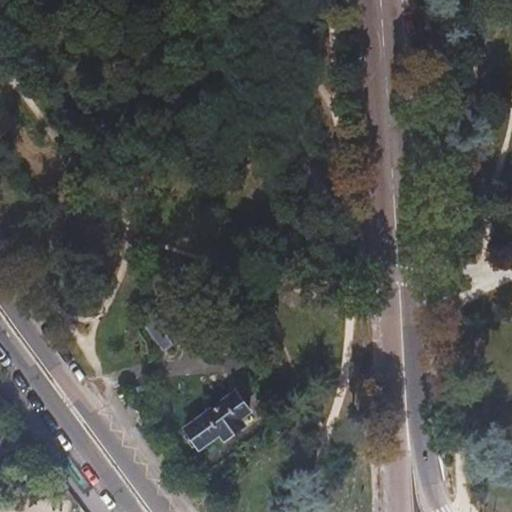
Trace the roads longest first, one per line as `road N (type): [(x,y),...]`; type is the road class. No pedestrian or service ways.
road 1 (secondary): [(408,425),(378,0)]
road 2 (secondary): [(165,511),(0,291)]
road 3 (track): [(180,0),(342,220)]
road 4 (unknown): [(342,220),(330,103),(259,0)]
road 5 (secondary): [(0,337),(128,511)]
road 6 (track): [(511,125),(483,275)]
